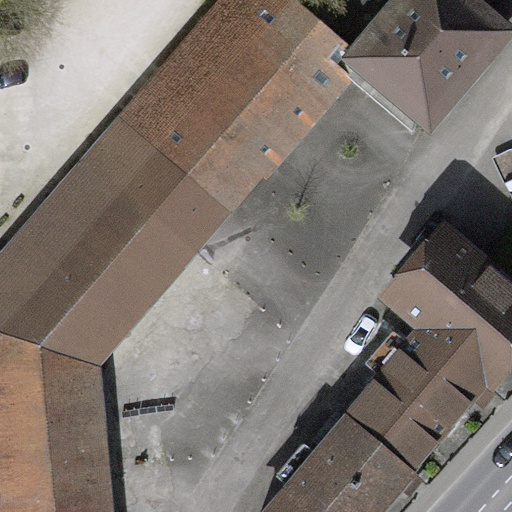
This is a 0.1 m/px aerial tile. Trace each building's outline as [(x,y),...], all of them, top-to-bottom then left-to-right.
[(291,0),(225,0),(122,119),(171,162),(170,163),(224,209),(356,56),(291,0)] [(467,0),(404,0),(356,56),(429,121),(505,32),(467,0)] [(122,119),(82,165),(132,207),(137,201),(191,247),(224,209),(170,163),(171,162),(122,119)] [(0,259),(0,468),(1,475),(101,466),(92,362),(191,247),(137,201),(132,207),(82,165),(0,259)] [(395,300),(430,331),(486,380),(511,351),(511,288),(451,236),(395,300)] [(369,511),(486,380),(430,331),(269,511),(369,511)] [(104,511),(101,466),(1,475),(3,511),(104,511)]
